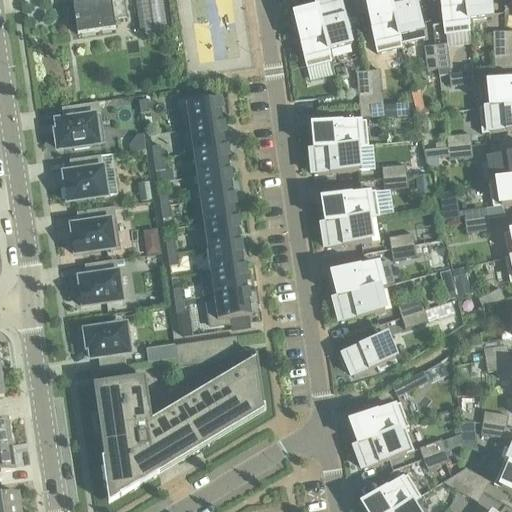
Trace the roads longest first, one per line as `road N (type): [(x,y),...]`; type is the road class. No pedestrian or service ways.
road 1 (residential): [(328,424),(266,0)]
road 2 (tertiary): [(29,303),(0,71)]
road 3 (tertiary): [(56,511),(29,303)]
road 4 (residential): [(180,511),(328,424)]
